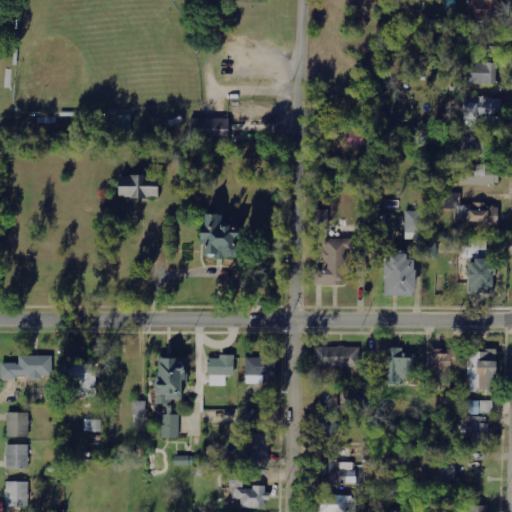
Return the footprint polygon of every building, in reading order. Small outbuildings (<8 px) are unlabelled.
[(470,0),(470,20),(500,21),(500,0),(470,0)] [(496,85),(496,63),(464,62),(464,84),(496,85)] [(502,98),(463,97),(462,117),(501,118),(502,98)] [(131,115),(115,116),(115,135),(132,134),(131,115)] [(228,139),(228,118),(194,119),(195,140),(228,139)] [(461,137),(461,155),(484,155),(484,130),(472,130),(473,137),(461,137)] [(365,132),(347,132),(346,146),(365,146),(365,132)] [(498,185),(499,175),(484,175),(484,165),(462,164),(461,184),(498,185)] [(116,198),(156,197),(156,175),(116,176),(116,198)] [(498,226),(498,204),(460,205),(460,193),(441,193),(441,208),(455,208),(455,227),(498,226)] [(328,226),(328,209),(315,209),(315,226),(328,226)] [(422,211),(405,211),(405,232),(422,233),(422,211)] [(202,255),(232,255),(232,224),(220,224),(220,214),(202,214),(202,226),(197,226),(197,239),(202,239),(202,255)] [(314,285),(350,286),(350,239),(323,239),(322,270),(314,270),(314,285)] [(436,243),(425,243),(425,259),(436,259),(436,243)] [(413,296),(413,253),(385,252),(384,296),(413,296)] [(467,260),(467,293),(493,292),(492,260),(467,260)] [(358,347),(315,348),(315,367),(359,366),(358,347)] [(388,385),(405,385),(405,380),(414,380),(415,353),(402,353),(402,348),(389,348),(388,385)] [(451,390),(451,367),(456,367),(456,350),(428,350),(429,391),(451,390)] [(467,389),(494,390),(495,351),(468,351),(467,389)] [(208,358),(208,386),(226,386),(226,375),(234,376),(234,355),(218,355),(218,358),(208,358)] [(54,356),(19,356),(19,363),(1,363),(1,378),(43,379),(43,377),(53,377),(54,356)] [(245,357),(246,384),(263,384),(263,376),(276,376),(276,356),(245,357)] [(187,384),(187,358),(155,358),(155,402),(179,402),(179,384),(187,384)] [(67,363),(68,398),(97,397),(96,363),(67,363)] [(319,434),(338,435),(340,394),(321,393),(319,434)] [(146,402),(133,401),(133,415),(146,416),(146,402)] [(494,401),(466,401),(466,415),(494,414),(494,401)] [(7,438),(29,437),(29,413),(6,413),(7,438)] [(179,438),(179,415),(162,415),(162,438),(179,438)] [(489,445),(490,417),(463,416),(462,435),(472,436),(472,445),(489,445)] [(85,432),(102,432),(102,420),(85,420),(85,432)] [(269,434),(251,434),(251,466),(269,466),(269,434)] [(29,469),(29,445),(6,445),(6,469),(29,469)] [(194,465),(194,456),(175,456),(175,466),(194,465)] [(328,485),(349,484),(348,461),(328,462),(328,485)] [(29,482),(6,482),(5,506),(28,507),(29,482)] [(241,508),(266,509),(267,488),(236,487),(236,499),(241,499),(241,508)] [(319,511),(357,511),(358,496),(320,495),(319,511)]
